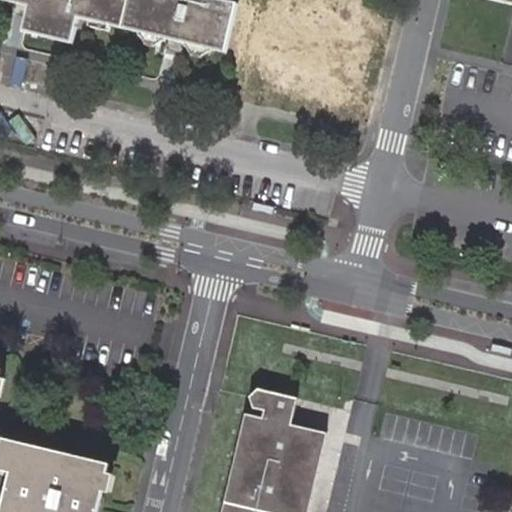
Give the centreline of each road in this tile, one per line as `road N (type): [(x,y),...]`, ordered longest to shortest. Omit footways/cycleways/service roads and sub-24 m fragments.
road 1 (residential): [(428,0),(356,286)]
road 2 (residential): [(161,511),(221,254)]
road 3 (residential): [(0,201),(221,254)]
road 4 (residential): [(356,286),(511,322)]
road 5 (residential): [(221,254),(356,286)]
